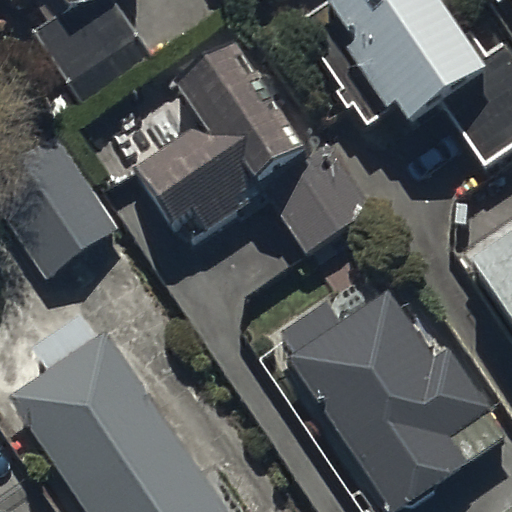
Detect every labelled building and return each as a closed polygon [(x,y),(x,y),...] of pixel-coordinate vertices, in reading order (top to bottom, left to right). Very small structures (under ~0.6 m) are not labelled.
[(139,52),(110,6),(119,0),(0,0),(12,18),(34,5),(53,34),(38,44),(82,112),(155,66),(144,48),(139,52)] [(511,62),(508,56),(477,77),(425,0),(348,0),(301,35),(344,99),(339,102),(367,143),(395,124),(407,142),(444,118),(482,175),(511,154),(511,62)] [(377,220),(330,152),(313,163),(242,59),(182,100),(204,132),(136,178),(176,238),(196,224),(208,242),(266,202),(309,266),(377,220)] [(122,238),(63,152),(0,195),(0,199),(56,284),(122,238)] [(511,238),(465,271),(466,273),(511,343),(511,238)] [(464,380),(452,362),(436,372),(395,307),(347,338),(330,311),(286,338),(301,363),(296,367),(387,511),(423,511),(460,489),(457,485),(508,453),(486,418),(501,408),(477,371),(464,380)] [(223,511),(108,344),(99,350),(81,323),(35,355),(52,380),(11,408),(82,511),(223,511)]
